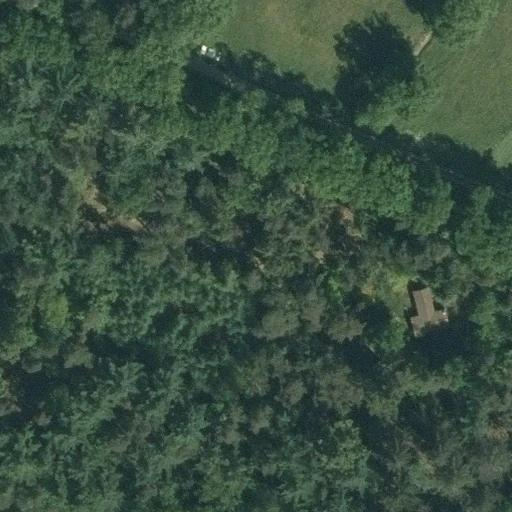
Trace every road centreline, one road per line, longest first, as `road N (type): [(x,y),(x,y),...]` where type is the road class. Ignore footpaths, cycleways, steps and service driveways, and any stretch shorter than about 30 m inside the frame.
road 1 (track): [(511,201),(154,48)]
road 2 (track): [(192,65),(0,350)]
